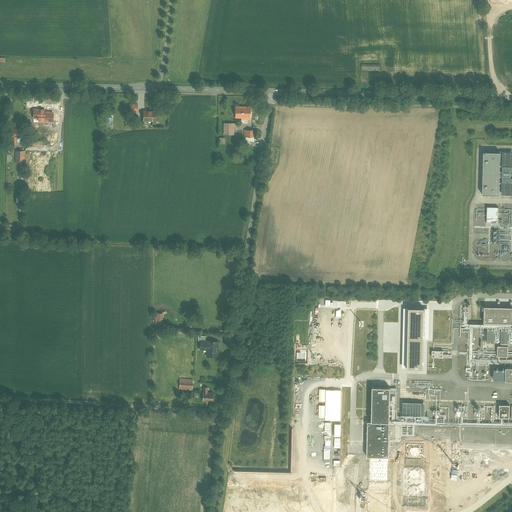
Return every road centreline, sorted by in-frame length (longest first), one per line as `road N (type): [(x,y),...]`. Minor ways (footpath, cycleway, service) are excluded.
road 1 (unclassified): [(271,91),(222,402),(214,410),(0,395)]
road 2 (secondary): [(271,91),(0,85)]
road 3 (secondary): [(511,98),(271,91)]
